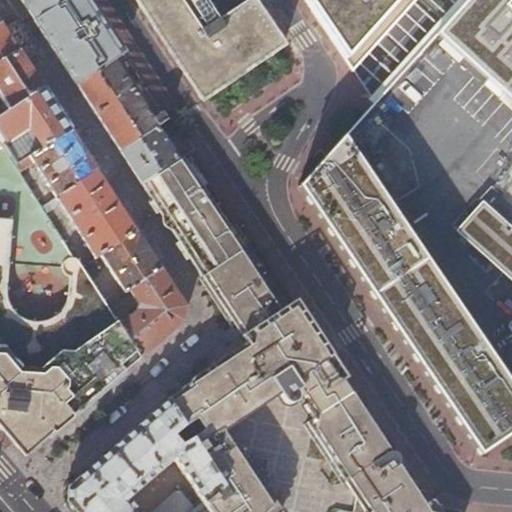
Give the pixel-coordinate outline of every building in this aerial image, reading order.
[(21,0),(25,5),(36,22),(49,14),(69,0),(21,0)] [(69,0),(49,14),(89,75),(114,59),(121,55),(85,0),(69,0)] [(284,43),(254,0),(142,0),(206,96),(284,43)] [(302,0),(351,71),(414,0),(302,0)] [(511,0),(465,0),(438,31),(511,98),(511,0)] [(0,64),(20,51),(10,37),(3,25),(0,26),(0,64)] [(32,70),(20,51),(0,64),(0,118),(12,110),(44,88),(32,70)] [(122,152),(158,128),(168,121),(162,113),(154,119),(114,59),(89,75),(77,83),(98,116),(122,152)] [(39,152),(71,131),(50,98),(44,88),(12,110),(39,152)] [(143,185),(179,160),(158,128),(122,152),(134,171),(143,185)] [(57,199),(98,172),(85,151),(71,131),(39,152),(18,166),(23,174),(36,165),(57,199)] [(328,154),(298,186),(478,455),(511,431),(511,375),(346,134),(342,139),(346,145),(330,156),(328,154)] [(169,218),(209,193),(185,157),(179,160),(143,185),(164,217),(167,216),(169,218)] [(102,255),(137,232),(118,202),(98,172),(57,199),(45,207),(49,213),(61,205),(96,259),(102,255)] [(203,276),(245,248),(209,193),(169,218),(174,227),(172,228),(173,231),(185,249),(203,276)] [(511,227),(484,202),(458,230),(511,279),(511,227)] [(86,292),(95,284),(84,268),(80,261),(72,266),(71,290),(69,299),(65,307),(60,314),(53,318),(46,319),(38,320),(27,317),(20,313),(15,308),(12,301),(10,291),(13,221),(0,219),(0,241),(7,249),(5,280),(5,295),(9,309),(18,317),(26,322),(34,324),(44,324),(58,320),(63,316),(68,311),(74,300),(77,291),(86,292)] [(130,290),(162,269),(149,250),(137,232),(102,255),(126,293),(130,290)] [(124,373),(142,357),(121,325),(112,312),(108,305),(95,284),(86,292),(77,291),(74,300),(68,311),(63,316),(58,320),(44,324),(34,324),(26,322),(18,317),(9,309),(5,295),(5,280),(7,249),(0,241),(0,343),(16,367),(20,373),(66,331),(80,352),(104,390),(124,373)] [(204,278),(246,249),(245,248),(203,276),(204,278)] [(284,307),(246,249),(204,278),(209,285),(213,291),(219,302),(245,343),(243,344),(274,392),(275,390),(283,402),(285,405),(288,405),(290,406),(293,404),(296,402),(297,399),(298,398),(297,394),(296,393),(300,390),(308,402),(303,406),(311,418),(304,423),(343,482),(347,480),(356,494),(351,510),(351,511),(455,511),(457,510),(435,510),(432,505),(429,505),(301,308),(295,312),(289,304),(284,307)] [(95,284),(102,279),(92,262),(84,268),(95,284)] [(121,325),(142,357),(184,321),(187,307),(174,288),(162,269),(130,290),(139,303),(138,311),(121,325)] [(108,305),(115,301),(116,300),(102,279),(95,284),(108,305)] [(108,305),(112,312),(119,308),(115,301),(108,305)] [(20,373),(16,367),(0,378),(0,428),(1,429),(4,431),(8,431),(13,432),(13,437),(14,442),(16,446),(20,449),(24,451),(28,450),(32,448),(36,446),(37,443),(39,439),(39,435),(55,432),(71,418),(47,380),(80,352),(66,331),(20,373)] [(0,378),(16,367),(0,343),(0,378)] [(223,486),(239,511),(280,511),(239,448),(234,451),(220,430),(255,405),(274,392),(243,344),(225,357),(200,374),(192,379),(191,383),(183,389),(167,400),(186,429),(193,440),(223,486)] [(88,404),(104,390),(80,352),(47,380),(71,418),(88,404)] [(127,377),(124,373),(104,390),(88,404),(71,418),(55,432),(64,431),(127,377)] [(176,438),(186,429),(167,400),(67,487),(65,503),(72,511),(191,511),(203,503),(223,486),(193,440),(183,447),(176,438)] [(203,503),(210,511),(239,511),(223,486),(203,503)] [(191,511),(210,511),(203,503),(191,511)]
